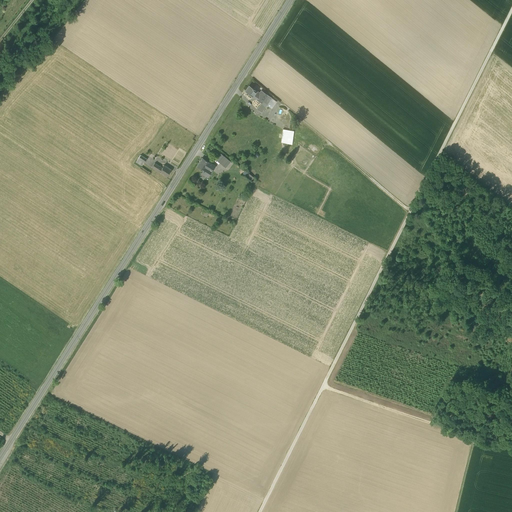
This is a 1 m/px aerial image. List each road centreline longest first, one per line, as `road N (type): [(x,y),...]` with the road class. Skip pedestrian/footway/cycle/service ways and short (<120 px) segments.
road 1 (track): [(259,511),(511,10)]
road 2 (secondary): [(0,459),(289,0)]
road 3 (track): [(322,387),(511,446)]
